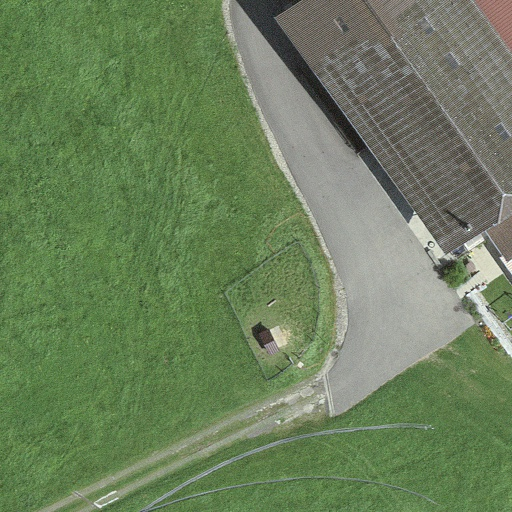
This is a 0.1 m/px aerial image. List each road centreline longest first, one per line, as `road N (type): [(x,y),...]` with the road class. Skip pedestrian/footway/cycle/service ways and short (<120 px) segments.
road 1 (track): [(46,511),(324,391),(352,373),(375,334)]
road 2 (unclassified): [(375,334),(371,284),(274,75),(253,0)]
